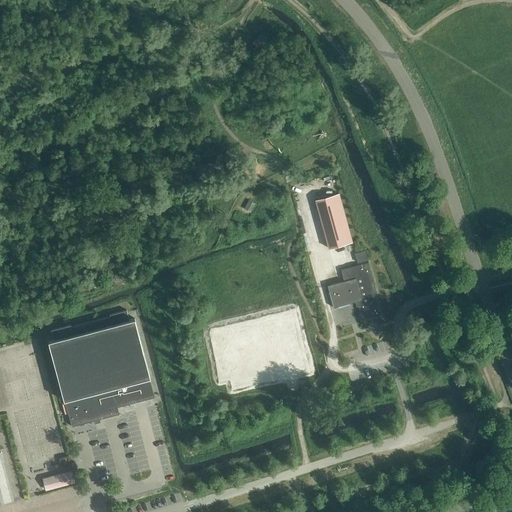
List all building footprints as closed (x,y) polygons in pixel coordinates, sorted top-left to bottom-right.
[(261,35),(252,43),(259,51),(268,42),(261,35)] [(339,193),(315,199),(329,247),(329,248),(352,242),(339,193)] [(249,200),(244,209),(250,212),(255,203),(249,200)] [(367,259),(364,251),(355,253),(357,262),(367,259)] [(374,302),(374,298),(372,293),(376,292),(368,262),(341,270),(344,281),(327,286),(333,308),(337,307),(356,302),(357,307),(361,322),(378,317),(374,302)] [(53,340),(47,341),(62,396),(63,400),(64,400),(71,426),(118,413),(116,407),(154,397),(149,377),(150,377),(134,318),(129,319),(127,312),(127,310),(110,314),(110,316),(108,316),(79,324),(71,326),(71,324),(50,330),(53,340)] [(295,311),(281,315),(282,321),(296,318),(295,311)] [(271,317),(257,320),(260,333),(274,330),(271,317)] [(296,318),(282,321),(284,327),(298,324),(296,318)] [(298,324),(284,327),(286,334),(299,330),(298,324)] [(238,325),(224,328),(227,341),(241,338),(238,325)] [(274,330),(260,333),(264,346),(277,343),(274,330)] [(299,330),(286,334),(287,340),(301,337),(299,330)] [(214,331),(200,334),(203,347),(217,344),(214,331)] [(301,337),(287,340),(289,347),(303,343),(301,337)] [(241,338),(227,341),(230,354),(244,351),(241,338)] [(277,343),(264,346),(265,352),(279,349),(277,343)] [(303,343),(289,347),(290,353),(304,350),(303,343)] [(217,344),(203,347),(207,360),(220,356),(217,344)] [(279,349),(265,352),(267,359),(281,355),(279,349)] [(304,350),(290,353),(292,359),(306,356),(304,350)] [(244,351),(230,354),(233,367),(247,364),(244,351)] [(281,355),(267,359),(268,365),(282,362),(281,355)] [(220,356),(207,360),(210,373),(224,369),(220,356)] [(306,356),(292,359),(293,366),(307,362),(306,356)] [(282,362),(268,365),(270,372),(284,368),(282,362)] [(247,364),(233,367),(236,380),(250,376),(247,364)] [(224,369),(210,373),(213,386),(227,382),(224,369)] [(0,503),(13,500),(0,452),(0,503)] [(43,478),(46,490),(74,482),(71,470),(43,478)]
